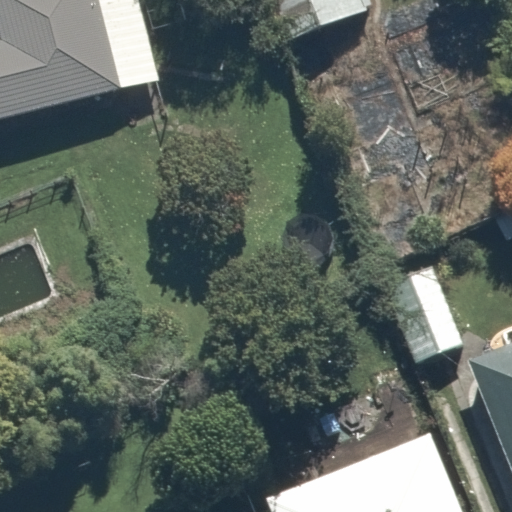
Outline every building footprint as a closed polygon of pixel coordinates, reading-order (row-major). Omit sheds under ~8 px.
[(0,0),(0,122),(151,83),(129,0),(0,0)] [(362,3),(360,0),(248,0),(268,45),(362,3)] [(459,340),(420,256),(365,282),(404,366),(459,340)] [(511,511),(511,330),(455,349),(507,511),(511,511)] [(257,511),(458,511),(423,430),(255,505),(257,511)]
